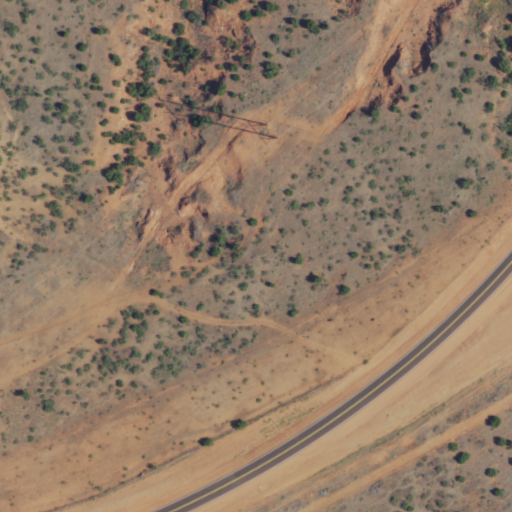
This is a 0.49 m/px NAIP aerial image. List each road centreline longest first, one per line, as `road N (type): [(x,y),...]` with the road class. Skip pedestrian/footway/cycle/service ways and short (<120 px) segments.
road 1 (secondary): [(511,315),(135,511)]
road 2 (residential): [(511,404),(323,511)]
